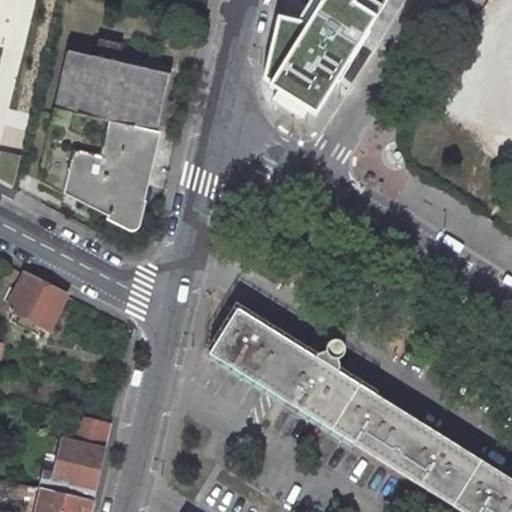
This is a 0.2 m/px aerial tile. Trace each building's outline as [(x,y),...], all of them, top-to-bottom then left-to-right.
[(324,0),(317,1),(305,22),(279,19),(263,83),(316,112),(361,42),(378,14),(386,0),(324,0)] [(511,0),(507,0),(494,24),(511,34),(511,0)] [(68,51),(39,181),(128,226),(129,226),(129,225),(130,224),(130,223),(131,223),(131,222),(132,222),(133,221),(134,221),(135,221),(135,222),(136,222),(137,222),(169,86),(172,74),(68,51)] [(511,82),(467,57),(446,95),(511,133),(511,82)] [(1,262),(0,267),(0,279),(18,288),(8,308),(49,329),(67,295),(25,273),(1,262)] [(511,511),(511,480),(484,463),(431,430),(372,393),(338,371),(335,364),(337,363),(341,361),(343,357),(343,354),(343,352),(342,349),(341,347),(339,345),(335,343),(331,344),(321,346),(304,350),(253,319),(237,309),(209,354),(466,511),(511,511)] [(80,415),(73,443),(103,450),(110,422),(80,415)] [(45,473),(42,488),(45,489),(92,500),(98,469),(103,450),(73,443),(63,440),(55,475),(45,473)] [(38,505),(35,511),(88,511),(92,500),(45,489),(42,488),(29,485),(25,502),(38,505)]
